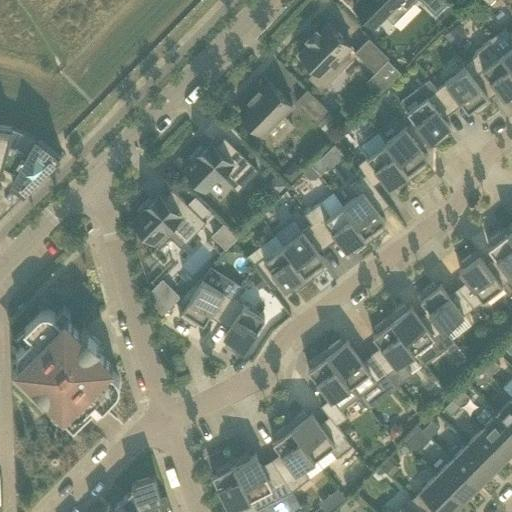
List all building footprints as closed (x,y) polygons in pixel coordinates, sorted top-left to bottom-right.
[(357,0),(353,4),(375,26),(397,4),(405,11),(415,0),(357,0)] [(447,2),(445,0),(421,0),(436,14),(447,2)] [(340,68),(334,62),(351,45),(329,23),(320,31),(317,29),(315,31),(318,33),(312,38),(310,36),(308,38),(311,41),(299,52),(317,70),(312,76),(322,86),(340,68)] [(459,23),(445,34),(452,44),(467,33),(459,23)] [(502,53),(511,66),(511,30),(509,33),(505,27),(490,38),(502,53)] [(375,71),(390,57),(369,37),(355,51),(375,71)] [(466,65),(490,97),(503,86),(511,97),(511,66),(502,53),(490,38),(489,38),(490,40),(477,49),(476,54),(465,62),(464,61),(463,62),(466,65)] [(493,100),(490,97),(466,65),(437,88),(453,109),(467,99),(477,112),(493,100)] [(453,109),(437,88),(430,78),(414,90),(421,99),(407,110),(415,120),(431,141),(434,145),(449,133),(439,120),(453,109)] [(263,134),(266,130),(283,113),(292,104),(270,82),(261,91),(259,89),(250,98),(252,100),(240,112),(263,134)] [(328,109),(308,88),(296,100),(317,120),(328,109)] [(386,141),(413,176),(428,165),(418,152),(431,141),(415,120),(386,141)] [(0,173),(2,164),(7,144),(13,125),(13,123),(12,123),(11,124),(0,123),(0,173)] [(28,152),(7,144),(2,164),(18,170),(12,181),(24,190),(63,151),(62,150),(60,152),(39,136),(40,134),(38,133),(28,152)] [(413,176),(386,141),(357,163),(365,173),(374,185),(375,184),(388,174),(398,187),(413,176)] [(229,158),(216,145),(208,153),(201,146),(189,157),(192,160),(184,168),(206,189),(222,174),(238,189),(258,169),(238,149),(229,158)] [(312,164),(320,173),(325,168),(325,161),(321,155),(312,164)] [(295,160),(283,173),(292,181),(303,169),(295,160)] [(315,178),(320,173),(312,164),(303,173),(310,178),(315,178)] [(344,204),(357,222),(370,239),(385,228),(375,215),(389,204),(375,184),(374,185),(365,173),(350,184),(358,194),(344,204)] [(276,174),(265,185),(275,195),(286,184),(276,174)] [(329,244),(343,233),(356,250),(370,239),(357,222),(344,204),(334,192),(305,212),(312,222),(329,244)] [(132,220),(135,223),(154,242),(170,226),(186,242),(206,221),(186,202),(177,211),(164,197),(156,205),(149,198),(137,210),(140,212),(132,220)] [(329,244),(312,222),(283,244),(310,279),(325,268),(315,254),(329,244)] [(238,239),(225,226),(213,237),(226,251),(235,241),(238,239)] [(511,277),(511,236),(505,228),(490,239),(501,254),(488,264),(503,284),(511,277)] [(236,256),(241,250),(235,244),(229,250),(236,256)] [(310,279),(283,244),(265,258),(264,256),(253,264),(258,271),(267,283),(271,288),(285,277),(295,290),(310,279)] [(472,276),(458,286),(474,306),(503,284),(488,264),(476,249),(461,261),(472,276)] [(267,283),(258,271),(250,277),(259,289),(267,283)] [(165,278),(147,298),(162,312),(181,293),(165,278)] [(219,320),(234,297),(203,278),(179,315),(196,325),(204,311),(219,320)] [(474,306),(458,286),(445,297),(433,282),(418,294),(429,309),(444,329),(474,306)] [(265,317),(234,297),(219,320),(234,330),(225,344),(242,354),(265,317)] [(454,341),(444,329),(429,309),(415,319),(404,304),(389,315),(416,350),(430,340),(439,352),(454,341)] [(22,345),(21,346),(20,347),(19,348),(19,350),(18,351),(18,352),(18,354),(18,356),(18,357),(18,358),(19,359),(20,361),(28,370),(18,380),(73,435),(117,390),(118,389),(119,388),(120,386),(120,384),(120,383),(120,382),(120,380),(120,379),(119,378),(119,376),(118,375),(117,374),(110,367),(113,364),(99,350),(104,345),(101,343),(93,336),(89,340),(66,316),(62,320),(55,313),(53,311),(51,310),(48,310),(46,310),(43,310),(42,310),(40,312),(38,313),(14,338),(22,345)] [(416,350),(389,315),(375,327),(386,342),(372,352),(387,372),(416,350)] [(509,330),(503,323),(494,330),(500,337),(509,330)] [(387,372),(372,352),(363,359),(355,350),(351,353),(339,338),(325,349),(359,395),(378,381),(377,379),(387,372)] [(347,416),(342,409),(359,395),(325,349),(310,361),(321,376),(317,379),(330,397),(321,404),(329,415),(330,415),(337,424),(338,423),(347,416)] [(472,366),(465,358),(458,365),(464,373),(472,366)] [(484,367),(491,374),(500,365),(493,358),(484,367)] [(482,383),(491,374),(484,367),(475,376),(482,383)] [(454,398),(461,405),(470,395),(463,389),(454,398)] [(511,397),(498,411),(511,425),(511,397)] [(461,405),(454,398),(444,407),(451,414),(461,405)] [(329,447),(337,456),(352,445),(345,435),(346,434),(338,423),(337,424),(330,415),(329,415),(316,426),(304,411),(290,422),(316,457),(329,447)] [(511,449),(511,425),(498,411),(483,427),(509,453),(511,449)] [(423,428),(430,435),(439,427),(432,419),(423,428)] [(303,467),(316,457),(290,422),(275,433),(286,448),(272,459),(292,490),(310,477),(303,467)] [(404,434),(405,428),(401,424),(396,423),(391,427),(391,432),(394,437),(400,437),(404,434)] [(432,437),(430,435),(423,428),(419,424),(412,432),(424,444),(432,437)] [(483,427),(468,442),(493,468),(509,453),(483,427)] [(493,468),(468,442),(452,458),(478,483),(493,468)] [(292,490),(272,459),(257,467),(248,450),(231,459),(252,497),(257,508),(292,490)] [(392,474),(399,467),(389,457),(382,464),(392,474)] [(478,483),(452,458),(437,473),(463,498),(478,483)] [(252,497),(231,459),(215,467),(224,483),(219,486),(230,508),(252,497)] [(449,511),(463,498),(437,473),(413,497),(428,511),(436,511),(441,508),(444,511),(449,511)] [(121,499),(134,511),(159,511),(155,499),(162,496),(154,475),(132,482),(134,487),(121,499)] [(336,505),(346,497),(339,488),(329,495),(336,505)] [(428,511),(413,497),(398,511),(428,511)] [(103,511),(134,511),(121,499),(114,507),(110,503),(103,511)]
